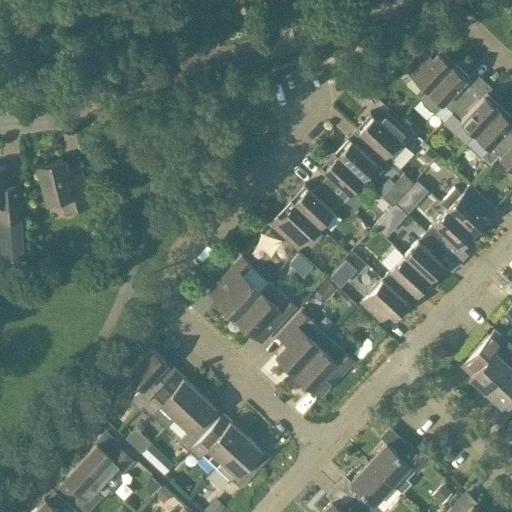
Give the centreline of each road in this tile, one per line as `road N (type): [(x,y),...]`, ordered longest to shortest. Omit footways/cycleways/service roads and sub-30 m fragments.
road 1 (residential): [(320,446),(188,328),(167,291),(171,274),(298,131),(302,98)]
road 2 (unclassified): [(436,0),(149,80),(85,82)]
road 3 (residential): [(396,364),(511,241)]
road 4 (residential): [(511,472),(396,364)]
